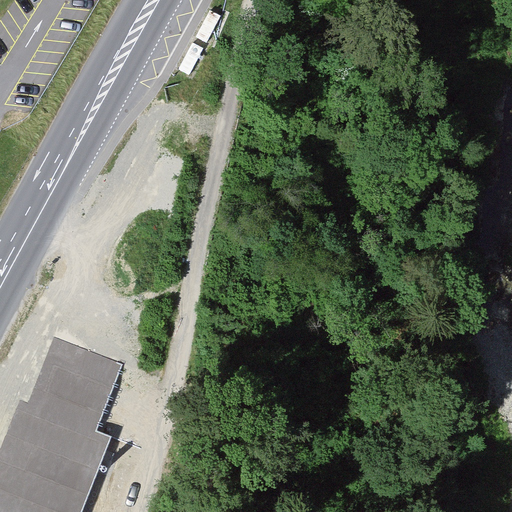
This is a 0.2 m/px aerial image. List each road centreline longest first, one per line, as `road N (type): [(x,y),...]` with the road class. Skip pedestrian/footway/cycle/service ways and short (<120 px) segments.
road 1 (track): [(134,511),(252,0)]
road 2 (primary): [(151,0),(0,273)]
